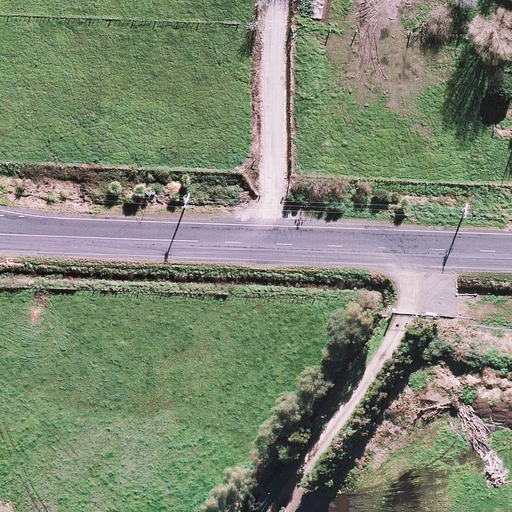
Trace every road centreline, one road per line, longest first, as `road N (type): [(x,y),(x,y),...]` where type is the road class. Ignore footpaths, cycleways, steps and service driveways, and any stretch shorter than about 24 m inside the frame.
road 1 (unclassified): [(0,233),(511,253)]
road 2 (track): [(427,250),(341,315),(213,511)]
